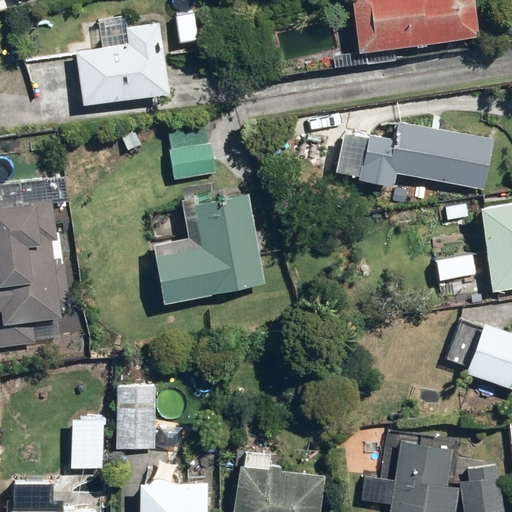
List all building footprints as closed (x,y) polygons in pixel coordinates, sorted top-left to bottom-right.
[(344,0),(350,52),(468,38),(463,0),(344,0)] [(119,46),(67,54),(74,108),(161,96),(151,27),(117,32),(119,46)] [(211,173),(201,126),(158,135),(168,182),(211,173)] [(483,143),(388,126),(385,143),(357,138),(356,144),(334,140),(328,173),(349,176),(348,182),(386,189),(388,173),(475,189),(483,143)] [(0,181),(0,350),(54,350),(53,311),(67,310),(66,257),(47,257),(46,203),(66,203),(65,175),(0,181)] [(257,284),(241,193),(170,205),(177,241),(147,246),(149,259),(143,260),(151,303),(257,284)] [(511,202),(466,211),(482,296),(511,289),(511,202)] [(464,257),(427,263),(430,283),(467,277),(464,257)] [(511,335),(454,316),(439,360),(459,367),(456,376),(511,395),(511,335)] [(154,386),(111,385),(109,451),(152,452),(154,386)] [(445,442),(384,438),(351,437),(349,477),(357,477),(356,503),(381,504),(380,511),(452,511),(454,488),(442,487),(445,442)] [(311,511),(313,476),(283,474),(284,454),(223,451),(222,485),(220,511),(311,511)] [(495,511),(497,462),(460,460),(457,511),(495,511)] [(201,511),(203,486),(127,484),(125,511),(201,511)]
